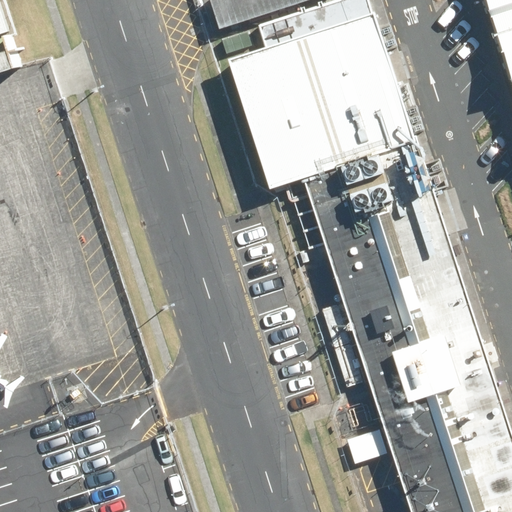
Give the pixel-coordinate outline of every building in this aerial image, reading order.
[(0,0),(0,31),(20,26),(11,0),(0,0)] [(305,0),(220,0),(228,24),(305,0)] [(272,42),(240,53),(281,182),(314,172),(422,511),(511,511),(511,400),(387,6),(377,9),(374,0),(334,0),(266,22),(272,42)] [(511,0),(486,0),(511,76),(511,0)] [(0,79),(47,65),(41,45),(0,57),(0,79)]
